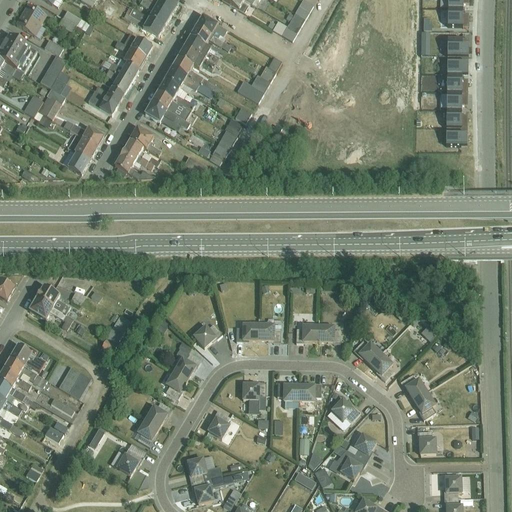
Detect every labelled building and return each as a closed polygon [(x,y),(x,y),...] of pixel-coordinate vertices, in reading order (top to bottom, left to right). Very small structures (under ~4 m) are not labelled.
[(64,0),(63,0),(40,0),(53,7),(58,10),(64,0)] [(97,0),(83,0),(81,4),(92,10),(97,0)] [(145,0),(145,2),(172,18),(179,6),(169,0),(161,0),(160,3),(154,0),(145,0)] [(250,6),(240,0),(223,0),(222,3),(245,16),(250,6)] [(240,0),(250,6),(256,9),(260,0),(240,0)] [(304,0),(303,2),(314,8),(318,0),(304,0)] [(447,0),(448,29),(469,29),(469,15),(463,15),(463,6),(468,6),(468,0),(447,0)] [(149,21),(165,30),(172,18),(145,2),(144,1),(140,7),(153,14),(149,21)] [(295,16),(306,22),(314,8),(303,2),(295,16)] [(109,5),(104,13),(111,17),(116,9),(109,5)] [(22,17),(42,29),(48,18),(28,7),(22,17)] [(165,30),(149,21),(130,9),(126,16),(127,16),(124,20),(144,31),(159,40),(165,30)] [(64,21),(77,29),(86,34),(90,27),(68,14),(64,21)] [(287,31),(297,37),(306,22),(295,16),(294,18),(290,15),(286,21),(291,24),(288,29),(287,31)] [(42,29),(22,17),(16,27),(40,41),(46,31),(42,29)] [(197,29),(224,45),(226,42),(223,40),(227,33),(212,24),(203,19),(197,29)] [(430,20),(422,20),(421,32),(432,33),(432,26),(430,26),(430,20)] [(77,29),(64,21),(59,28),(73,36),(77,29)] [(287,31),(288,29),(278,23),(273,33),(292,44),(297,37),(287,31)] [(89,28),(85,35),(90,38),(94,31),(89,28)] [(191,39),(206,48),(209,43),(221,50),(224,45),(197,29),(191,39)] [(159,40),(144,31),(138,41),(152,50),(159,40)] [(430,35),(421,34),(421,59),(430,59),(430,35)] [(124,48),(146,61),(152,50),(138,41),(130,37),(124,48)] [(0,54),(0,62),(24,76),(37,54),(10,38),(0,54)] [(185,50),(216,68),(220,61),(214,58),(217,55),(206,48),(191,39),(185,50)] [(468,40),(447,40),(446,149),(466,148),(467,117),(462,117),(462,108),(467,108),(467,82),(463,82),(462,77),(468,77),(468,40)] [(56,58),(58,59),(64,51),(50,43),(45,51),(56,58)] [(124,64),(139,73),(146,61),(124,48),(118,44),(115,49),(128,57),(124,64)] [(179,60),(194,69),(199,72),(202,68),(212,74),(216,68),(185,50),(179,60)] [(75,52),(68,65),(75,69),(76,69),(83,57),(75,52)] [(58,59),(56,58),(40,86),(51,92),(62,74),(67,65),(58,59)] [(173,70),(213,94),(216,89),(204,81),(191,73),(194,69),(179,60),(173,70)] [(268,71),(277,75),(282,65),(274,60),(268,71)] [(0,79),(3,81),(5,77),(8,78),(9,77),(12,79),(12,78),(20,83),(24,76),(0,62),(0,79)] [(106,64),(103,69),(109,72),(132,86),(139,73),(124,64),(120,62),(117,68),(113,66),(113,67),(106,64)] [(165,82),(181,91),(183,87),(192,92),(196,94),(197,92),(211,101),(215,95),(213,94),(173,70),(165,82)] [(260,80),(270,86),(277,75),(268,71),(266,70),(260,80)] [(112,91),(124,98),(132,86),(109,72),(106,79),(116,85),(112,91)] [(51,92),(66,101),(72,91),(67,88),(71,81),(62,74),(51,92)] [(252,89),(264,96),(270,86),(260,80),(257,79),(252,89)] [(158,95),(192,114),(195,109),(179,100),(176,98),(181,91),(165,82),(158,95)] [(264,96),(252,89),(244,84),(238,95),(258,107),(264,96)] [(183,87),(181,91),(184,93),(190,96),(192,92),(183,87)] [(95,94),(119,107),(124,98),(112,91),(109,96),(98,89),(95,94)] [(43,90),(39,96),(44,99),(48,93),(43,90)] [(43,105),(38,115),(43,118),(53,123),(66,101),(51,92),(43,105)] [(119,107),(95,94),(89,105),(112,119),(119,107)] [(168,114),(186,124),(192,114),(158,95),(152,105),(168,114)] [(38,115),(43,105),(33,99),(24,114),(34,121),(38,115)] [(168,114),(152,105),(145,117),(161,126),(161,125),(178,134),(181,129),(187,133),(190,127),(186,124),(168,114)] [(242,111),(236,122),(246,128),(252,117),(242,111)] [(38,115),(34,121),(40,124),(39,125),(48,131),(52,124),(43,119),(43,118),(38,115)] [(238,135),(242,129),(231,123),(227,129),(238,135)] [(20,127),(14,136),(21,140),(26,131),(20,127)] [(77,138),(98,150),(104,140),(89,131),(88,131),(87,130),(85,133),(74,127),(70,134),(77,138)] [(226,134),(237,141),(240,136),(238,135),(227,129),(225,133),(226,134)] [(130,142),(144,150),(159,159),(162,154),(152,148),(153,146),(151,145),(154,140),(138,130),(130,142)] [(221,145),(232,151),(233,149),(238,141),(237,141),(226,134),(221,145)] [(69,152),(90,164),(98,150),(77,138),(69,152)] [(125,151),(154,168),(157,170),(160,165),(142,154),(144,150),(130,142),(125,151)] [(213,157),(223,163),(224,164),(232,151),(221,145),(213,157)] [(202,150),(199,155),(207,160),(211,155),(202,150)] [(120,160),(134,168),(136,164),(152,173),(154,168),(125,151),(120,160)] [(90,164),(69,152),(67,154),(69,155),(62,167),(82,178),(90,164)] [(223,163),(213,157),(209,163),(220,169),(223,163)] [(134,168),(120,160),(115,169),(118,171),(115,176),(124,182),(127,176),(138,183),(156,181),(143,173),(141,177),(131,171),(134,168)] [(189,160),(182,172),(201,183),(208,170),(189,160)] [(44,170),(41,176),(47,179),(47,178),(51,180),(52,178),(55,180),(56,177),(44,170)] [(25,173),(22,179),(30,183),(33,177),(25,173)] [(0,281),(0,300),(7,305),(15,291),(0,281)] [(194,288),(186,291),(190,298),(197,295),(194,288)] [(267,288),(261,290),(263,297),(270,295),(267,288)] [(53,311),(65,318),(66,318),(71,310),(58,302),(61,298),(44,289),(37,302),(53,311)] [(77,294),(70,304),(80,309),(86,299),(77,294)] [(95,294),(91,300),(99,305),(103,299),(95,294)] [(53,311),(37,302),(30,314),(46,323),(50,316),(65,325),(62,330),(67,333),(74,323),(65,318),(53,311)] [(400,314),(396,318),(401,323),(405,318),(400,314)] [(113,331),(124,337),(131,324),(130,323),(120,318),(113,331)] [(159,325),(156,329),(159,330),(158,332),(164,336),(169,328),(163,324),(161,326),(159,325)] [(80,329),(76,334),(82,338),(86,333),(85,332),(86,330),(81,327),(80,329)] [(259,344),(259,327),(243,327),(243,331),(237,331),(237,345),(249,346),(249,344),(259,344)] [(259,327),(259,344),(268,345),(268,346),(281,346),(281,328),(259,327)] [(206,328),(193,339),(205,353),(213,345),(214,346),(222,338),(214,328),(209,332),(206,328)] [(319,346),(319,329),(303,328),(303,333),(297,333),(297,347),(309,347),(309,346),(319,346)] [(319,329),(319,346),(328,346),(328,347),(341,348),(341,334),(335,334),(335,329),(319,329)] [(106,342),(117,348),(124,337),(113,331),(113,330),(106,342)] [(427,330),(421,336),(430,345),(436,339),(440,335),(435,330),(431,334),(427,330)] [(359,333),(355,337),(361,342),(365,338),(359,333)] [(117,348),(106,342),(101,351),(112,357),(117,348)] [(182,345),(179,351),(189,356),(192,351),(182,345)] [(371,369),(382,356),(370,345),(367,348),(363,345),(354,354),(362,363),(363,362),(371,369)] [(437,345),(432,350),(437,355),(442,349),(437,345)] [(10,362),(29,373),(32,370),(40,374),(46,365),(18,348),(10,362)] [(174,374),(189,383),(196,372),(197,373),(201,365),(181,353),(178,358),(182,360),(174,374)] [(382,356),(371,369),(377,376),(377,377),(385,385),(395,375),(391,371),(394,367),(382,356)] [(4,372),(27,386),(29,383),(44,391),(48,384),(29,373),(10,362),(4,372)] [(70,397),(79,403),(92,382),(71,370),(59,391),(70,397)] [(0,378),(0,383),(13,391),(16,386),(28,394),(31,388),(27,386),(4,372),(0,378)] [(189,383),(174,374),(166,388),(170,390),(167,395),(179,403),(185,392),(184,391),(189,383)] [(413,404),(428,395),(419,381),(415,384),(412,379),(401,386),(407,396),(408,396),(413,404)] [(0,399),(12,407),(15,401),(35,412),(38,406),(13,391),(0,383),(0,399)] [(243,386),(243,404),(249,404),(249,417),(259,417),(259,412),(265,412),(266,386),(255,386),(255,387),(243,386)] [(299,405),(299,388),(286,388),(286,386),(278,386),(278,400),(283,400),(283,405),(285,405),(285,411),(299,411),(299,405)] [(299,388),(299,405),(316,406),(316,401),(321,401),(322,387),(311,387),(311,388),(299,388)] [(428,395),(413,404),(419,412),(418,413),(424,423),(436,416),(433,411),(437,409),(428,395)] [(79,403),(70,397),(68,401),(77,406),(79,403)] [(0,417),(3,412),(9,415),(10,413),(19,419),(22,413),(12,407),(0,399),(0,417)] [(332,414),(327,419),(343,433),(345,433),(360,416),(352,409),(351,409),(343,401),(331,414),(332,414)] [(54,402),(51,407),(72,419),(75,414),(54,402)] [(146,422),(161,431),(165,423),(167,423),(173,413),(161,406),(158,411),(154,408),(146,422)] [(213,425),(207,434),(222,443),(231,428),(227,426),(230,421),(218,414),(212,425),(213,425)] [(472,415),(468,422),(475,425),(479,418),(472,415)] [(0,427),(20,439),(23,434),(0,420),(0,427)] [(161,431),(146,422),(135,442),(150,451),(157,440),(156,439),(161,431)] [(258,423),(258,431),(269,431),(269,423),(258,423)] [(58,424),(54,430),(65,436),(68,431),(58,424)] [(50,430),(45,438),(59,447),(64,438),(50,430)] [(99,432),(90,448),(95,451),(105,435),(99,432)] [(432,435),(418,436),(418,442),(420,442),(420,448),(420,458),(436,457),(436,441),(432,441),(432,435)] [(355,458),(367,465),(373,455),(372,454),(378,445),(363,436),(355,450),(354,451),(358,453),(355,458)] [(258,438),(257,445),(265,447),(266,441),(258,438)] [(300,442),(300,457),(309,458),(309,442),(300,442)] [(344,443),(341,449),(346,452),(349,446),(344,443)] [(456,443),(454,445),(454,449),(456,451),(460,451),(462,448),(462,445),(460,443),(456,443)] [(129,452),(144,460),(147,455),(132,447),(129,452)] [(347,453),(355,458),(358,453),(354,451),(355,450),(351,448),(347,453)] [(355,458),(347,453),(339,449),(333,454),(342,459),(337,465),(334,463),(330,472),(340,477),(340,476),(355,484),(360,475),(361,476),(367,465),(355,458)] [(144,460),(129,452),(129,451),(125,458),(119,454),(111,467),(118,471),(131,479),(139,466),(140,467),(144,461),(144,460)] [(269,456),(266,461),(273,465),(276,460),(269,456)] [(192,487),(223,479),(220,470),(215,471),(212,458),(187,464),(190,475),(189,475),(192,487)] [(315,458),(310,463),(317,469),(322,464),(315,458)] [(30,473),(40,479),(44,473),(34,466),(30,473)] [(241,466),(230,468),(232,475),(243,472),(241,466)] [(40,479),(30,473),(26,478),(37,484),(40,479)] [(299,475),(294,483),(312,493),(316,485),(299,475)] [(223,479),(192,487),(195,499),(196,498),(198,508),(215,504),(211,491),(244,483),(242,476),(223,481),(223,479)] [(324,478),(316,481),(319,488),(327,484),(324,478)] [(444,503),(459,502),(458,496),(462,496),(461,480),(445,481),(446,491),(446,496),(444,496),(444,503)] [(326,496),(326,500),(330,500),(330,505),(336,505),(337,497),(326,496)] [(229,511),(237,500),(231,497),(224,509),(228,511),(229,511)] [(383,511),(378,509),(377,510),(372,508),(364,502),(357,511),(383,511)] [(459,502),(444,503),(444,511),(463,511),(463,507),(459,508),(459,502)]
